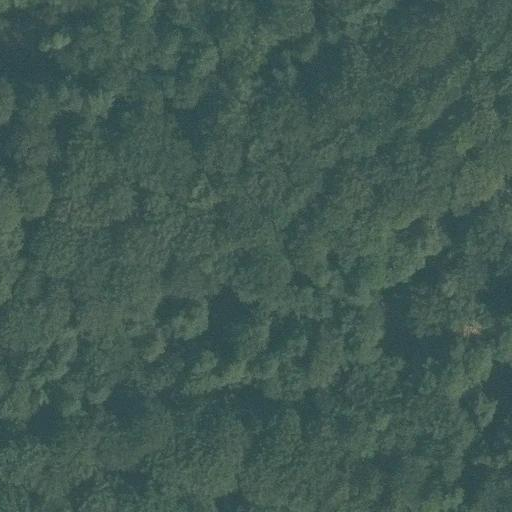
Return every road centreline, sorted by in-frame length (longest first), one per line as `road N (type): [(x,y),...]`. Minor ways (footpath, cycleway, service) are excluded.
road 1 (track): [(0,193),(196,168),(364,115),(511,17)]
road 2 (track): [(0,425),(169,411),(259,434),(364,511)]
